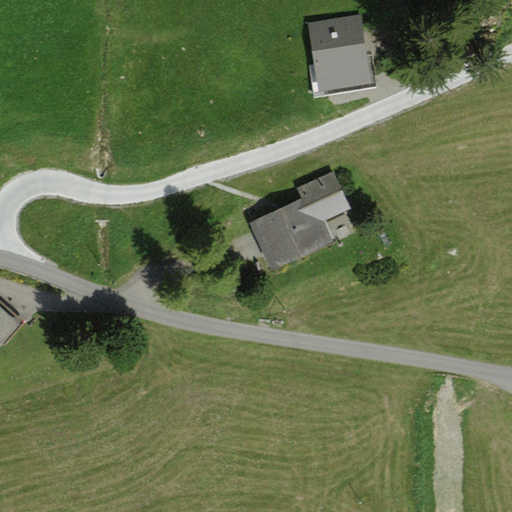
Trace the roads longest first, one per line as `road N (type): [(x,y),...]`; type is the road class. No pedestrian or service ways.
road 1 (unclassified): [(511,373),(135,311),(0,260)]
road 2 (track): [(135,311),(174,239),(222,195),(370,112),(511,50)]
